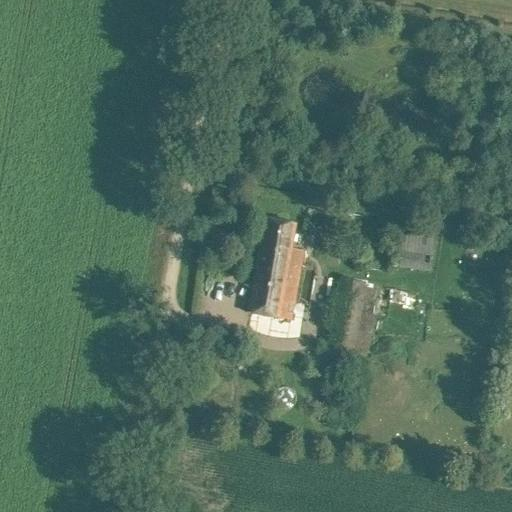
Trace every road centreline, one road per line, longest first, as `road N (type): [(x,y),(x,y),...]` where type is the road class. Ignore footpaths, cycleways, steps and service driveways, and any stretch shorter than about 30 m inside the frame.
road 1 (unclassified): [(163,317),(220,0)]
road 2 (track): [(129,511),(163,317)]
